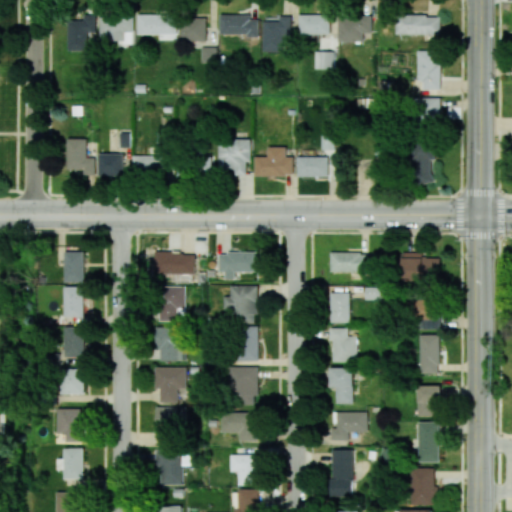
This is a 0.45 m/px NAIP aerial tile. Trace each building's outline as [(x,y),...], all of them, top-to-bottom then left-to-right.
[(68,50),(88,50),(88,31),(96,31),(96,14),(84,14),(84,20),(69,20),(68,50)] [(177,34),(176,14),(138,14),(138,34),(177,34)] [(259,35),(259,19),(251,19),(251,14),(220,14),(220,34),(259,35)] [(330,14),(300,14),(300,33),(330,34),(330,14)] [(100,16),(100,43),(133,42),(132,15),(100,16)] [(264,21),(263,52),(291,52),(291,16),(280,15),(279,21),(264,21)] [(338,41),(363,41),(364,33),(372,33),(372,16),(339,15),(338,41)] [(395,33),(440,34),(441,16),(396,15),(395,33)] [(181,41),(206,41),(206,18),(181,19),(181,41)] [(202,62),(217,62),(217,46),(202,47),(202,62)] [(316,68),(335,68),(335,51),(316,51),(316,68)] [(440,89),(440,51),(419,51),(419,81),(424,81),(424,89),(440,89)] [(441,97),(418,97),(418,130),(441,130),(441,97)] [(131,132),(118,132),(118,147),(131,147),(131,132)] [(299,176),(335,177),(336,134),(323,134),(322,156),(299,156),(299,176)] [(88,138),(68,138),(68,169),(84,169),(85,175),(96,174),(96,157),(88,157),(88,138)] [(252,138),(219,139),(220,169),(236,169),(236,175),(247,175),(247,161),(252,161),(252,138)] [(433,183),(433,160),(436,160),(435,142),(412,143),(414,184),(433,183)] [(287,147),(269,146),(269,156),(256,156),(255,175),(294,176),(295,156),(287,156),(287,147)] [(99,176),(124,176),(125,153),(100,153),(99,176)] [(165,155),(135,155),(135,175),(165,174),(165,155)] [(376,158),(358,160),(359,178),(377,176),(376,158)] [(85,281),(66,281),(66,251),(85,251),(85,281)] [(156,273),(195,274),(196,253),(156,251),(156,273)] [(260,271),(259,251),(220,252),(221,271),(226,271),(226,279),(236,279),(235,272),(260,271)] [(331,271),(370,271),(370,252),(332,252),(331,271)] [(422,252),(402,252),(403,281),(441,280),(440,258),(422,258),(422,252)] [(226,296),(226,309),(233,309),(233,323),(259,322),(258,285),(233,285),(233,296),(226,296)] [(65,316),(65,286),(85,286),(85,316),(65,316)] [(161,321),(187,320),(187,286),(160,286),(161,321)] [(331,322),(351,322),(351,292),(332,292),(331,322)] [(414,299),(415,329),(440,328),(440,299),(414,299)] [(84,325),(64,326),(65,359),(85,358),(84,325)] [(186,360),(185,326),(158,327),(158,360),(186,360)] [(261,326),(238,326),(237,360),(260,361),(261,326)] [(333,361),(358,361),(357,336),(349,336),(349,327),(333,327),(333,361)] [(422,373),(441,372),(440,334),(421,334),(422,373)] [(45,352),(61,353),(61,364),(45,364),(45,352)] [(187,367),(156,366),(156,388),(161,389),(160,401),(179,402),(179,388),(187,388),(187,367)] [(259,366),(231,367),(232,404),(256,403),(256,395),(260,395),(259,366)] [(354,367),(331,367),(331,387),(337,387),(337,403),(354,403),(354,367)] [(61,393),(62,368),(86,369),(85,394),(61,393)] [(441,385),(418,386),(419,416),(441,415),(441,385)] [(39,393),(56,393),(56,405),(39,404),(39,393)] [(162,440),(184,441),(185,407),(157,406),(157,428),(162,428),(162,440)] [(84,408),(58,408),(58,433),(66,433),(65,441),(83,442),(84,408)] [(368,411),(335,412),(335,427),(332,427),(332,440),(350,440),(350,432),(368,432),(368,411)] [(224,432),(240,431),(241,441),(259,440),(259,428),(255,428),(255,412),(224,412),(224,432)] [(420,462),(441,461),(440,421),(419,422),(420,462)] [(65,478),(84,478),(84,448),(65,448),(65,458),(58,458),(58,469),(64,469),(65,478)] [(161,484),(183,484),(184,449),(157,449),(156,468),(161,468),(161,484)] [(354,449),(333,449),(332,495),(353,496),(354,449)] [(260,485),(240,485),(240,455),(260,455),(260,485)] [(436,504),(436,467),(412,467),(411,504),(436,504)] [(235,511),(258,511),(259,489),(239,489),(239,498),(235,498),(235,511)] [(82,511),(83,491),(57,492),(57,511),(82,511)]
